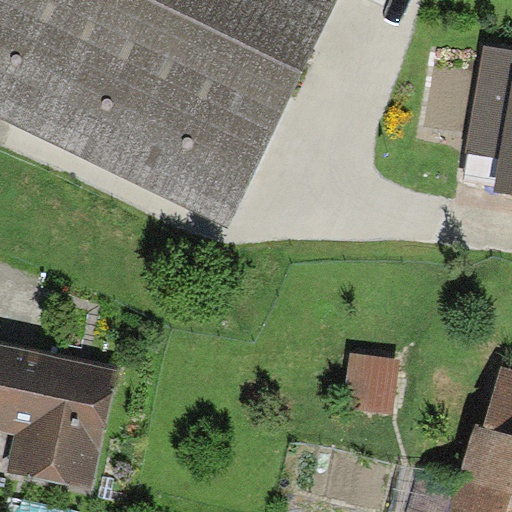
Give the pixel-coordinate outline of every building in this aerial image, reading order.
[(342,0),(0,0),(0,117),(228,232),(342,0)] [(495,190),(511,193),(511,54),(485,49),(465,157),(500,164),(495,190)] [(0,432),(19,436),(11,475),(92,491),(116,375),(25,356),(0,351),(0,432)] [(354,361),(344,415),(399,425),(405,371),(354,361)] [(511,511),(511,375),(505,373),(481,436),(443,425),(415,511),(511,511)]
